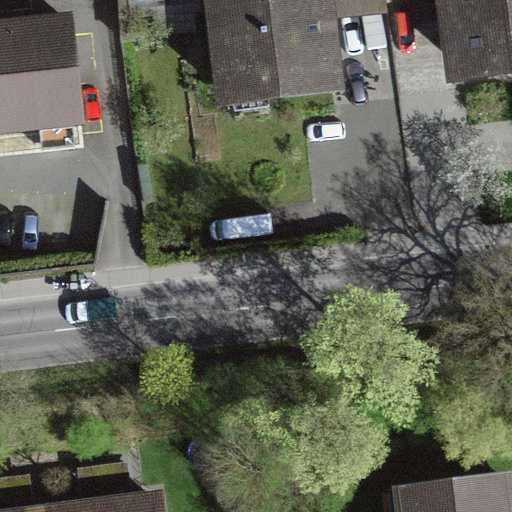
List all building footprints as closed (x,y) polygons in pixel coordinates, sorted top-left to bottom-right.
[(218,0),(220,11),(318,0),(218,0)] [(322,0),(318,0),(220,11),(229,100),(332,88),(322,0)] [(511,0),(455,0),(464,69),(511,63),(511,0)] [(91,37),(0,43),(0,145),(97,139),(91,37)] [(511,511),(511,494),(412,507),(412,511),(511,511)] [(159,511),(159,502),(109,508),(109,511),(159,511)]
